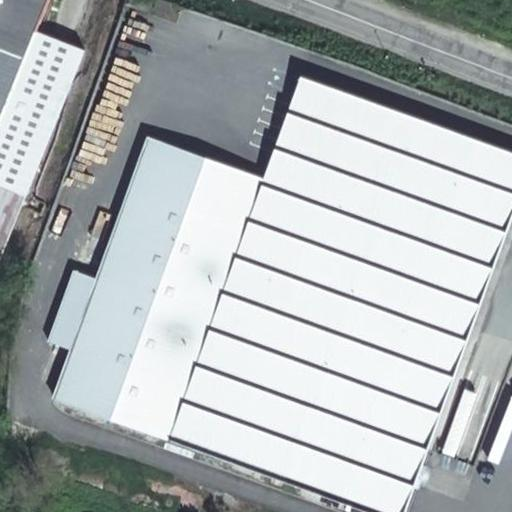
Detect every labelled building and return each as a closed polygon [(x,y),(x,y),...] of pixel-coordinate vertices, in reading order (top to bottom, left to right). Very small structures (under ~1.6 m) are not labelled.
[(47,0),(0,0),(0,257),(87,50),(36,31),(47,0)] [(301,83),(265,183),(172,445),(294,487),(418,124),(301,83)] [(409,511),(511,218),(511,156),(418,124),(294,487),(368,511),(409,511)] [(172,445),(265,183),(151,142),(102,287),(72,372),(58,403),(172,445)] [(72,372),(102,287),(61,273),(32,357),(72,372)]
